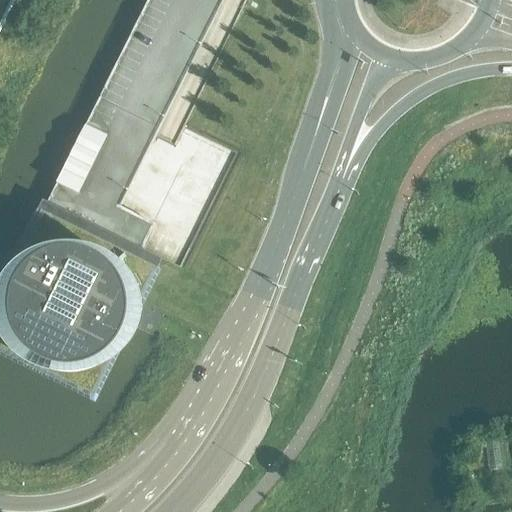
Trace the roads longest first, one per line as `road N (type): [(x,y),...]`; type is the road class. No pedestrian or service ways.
road 1 (secondary): [(168,511),(234,435),(348,162)]
road 2 (motorway): [(235,339),(120,474),(65,499),(0,502)]
road 3 (secondary): [(317,121),(235,339)]
road 4 (secondary): [(235,339),(180,446),(120,511)]
road 5 (secondary): [(348,162),(407,99),(453,75),(511,66)]
road 6 (secondary): [(324,0),(331,56),(317,121)]
